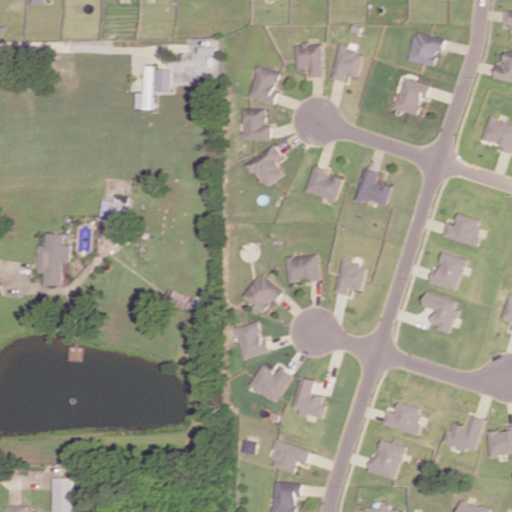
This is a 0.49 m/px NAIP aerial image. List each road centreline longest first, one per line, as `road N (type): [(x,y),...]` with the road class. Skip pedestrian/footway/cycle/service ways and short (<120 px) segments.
road 1 (residential): [(481,0),(476,50),(330,511)]
road 2 (residential): [(511,377),(462,376),(316,330)]
road 3 (residential): [(442,161),(317,119)]
